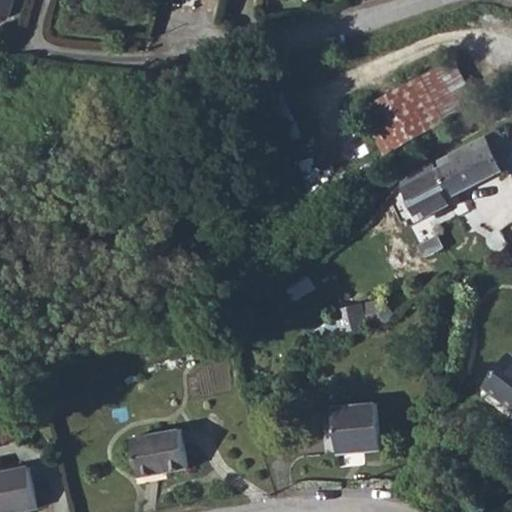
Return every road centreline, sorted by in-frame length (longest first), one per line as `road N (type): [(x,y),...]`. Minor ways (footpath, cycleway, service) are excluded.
road 1 (residential): [(427,0),(252,48),(171,54)]
road 2 (unclassified): [(407,511),(349,505),(267,511)]
